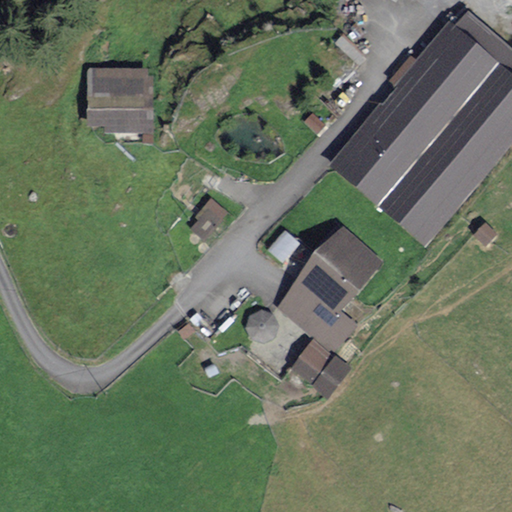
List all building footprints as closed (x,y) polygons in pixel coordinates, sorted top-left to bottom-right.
[(511,48),(468,12),(455,28),(511,74),(511,48)] [(511,74),(455,28),(450,24),(332,165),(429,247),(511,147),(511,74)] [(143,69),(93,70),(93,124),(108,124),(108,133),(151,133),(150,77),(143,77),(143,69)] [(191,229),(205,240),(229,212),(211,198),(195,218),(198,220),(191,229)] [(485,223),(475,235),(488,246),(498,234),(485,223)] [(274,250),(287,256),(296,235),(283,229),(274,250)] [(382,261),(343,229),(279,307),(335,352),(358,324),(342,311),(382,261)] [(274,315),(262,311),(252,316),(248,328),(253,338),(264,342),(274,337),(278,326),(274,315)] [(189,323),(179,332),(185,339),(195,330),(189,323)] [(314,340),(292,368),(315,385),(335,358),(314,340)] [(335,358),(315,385),(313,387),(327,398),(351,367),(337,356),(335,358)]
